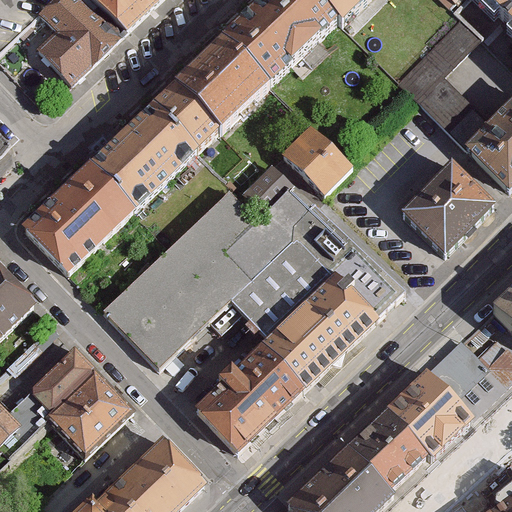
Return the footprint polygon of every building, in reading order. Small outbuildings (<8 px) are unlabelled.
[(108,54),(121,43),(118,40),(118,39),(118,37),(118,35),(111,29),(108,28),(106,28),(104,29),(103,27),(107,23),(103,19),(99,23),(76,0),(58,0),(41,17),(58,36),(38,55),(71,89),(108,54)] [(165,0),(91,0),(126,37),(153,12),(165,0)] [(266,0),(222,44),(269,92),(336,30),(306,0),(266,0)] [(306,0),(336,30),(343,36),(379,0),(306,0)] [(469,0),(444,0),(457,12),(469,0)] [(511,0),(473,0),(511,37),(511,0)] [(482,44),(460,22),(401,81),(440,120),(460,99),(443,82),(482,44)] [(174,90),(220,138),(269,92),(222,44),(174,90)] [(152,111),(197,159),(220,138),(174,90),(152,111)] [(511,186),(511,96),(460,149),(505,193),(511,186)] [(135,217),(197,159),(152,111),(91,171),(135,217)] [(322,201),(350,172),(311,133),(282,161),(322,201)] [(448,166),(400,216),(443,258),(491,209),(448,166)] [(273,170),(244,199),(264,220),(294,191),(273,170)] [(91,171),(26,234),(68,279),(135,217),(91,171)] [(228,197),(104,317),(158,372),(227,306),(267,347),(333,282),(367,316),(392,291),(294,191),(264,220),(257,227),(228,197)] [(0,275),(0,336),(31,307),(0,275)] [(333,282),(267,347),(300,381),(367,316),(333,282)] [(511,295),(492,315),(511,335),(511,295)] [(429,378),(473,424),(506,393),(490,376),(462,346),(429,378)] [(300,381),(267,347),(196,415),(229,449),(300,381)] [(44,413),(86,373),(67,353),(25,393),(44,413)] [(511,360),(510,358),(490,376),(506,393),(511,386),(511,360)] [(403,439),(430,466),(473,424),(429,378),(385,420),(403,439)] [(0,440),(11,430),(0,418),(0,440)] [(348,456),(392,502),(430,466),(403,439),(385,420),(348,456)] [(106,511),(184,511),(206,492),(163,448),(101,507),(106,511)] [(288,511),(381,511),(392,502),(348,456),(288,511)] [(496,511),(511,511),(511,488),(492,502),(498,510),(496,511)] [(106,511),(101,507),(96,502),(85,511),(106,511)]
